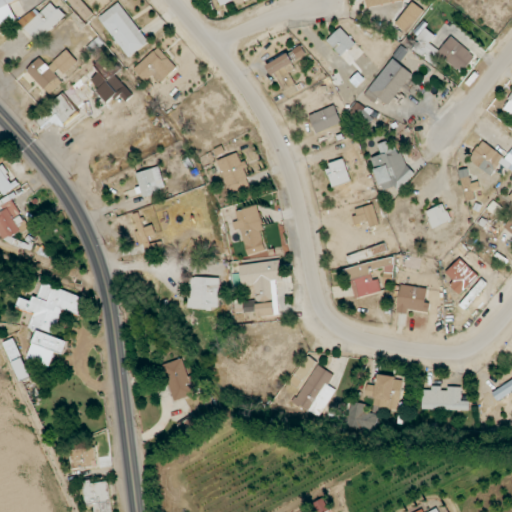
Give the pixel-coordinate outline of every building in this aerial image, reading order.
[(67,0),(86,21),(94,14),(81,0),(67,0)] [(40,13),(35,8),(19,22),(38,42),(65,16),(52,2),(40,13)] [(149,42),(118,2),(98,19),(129,58),(149,42)] [(396,24),(407,33),(424,10),(413,2),(396,24)] [(356,44),(342,28),(327,41),(341,57),(356,44)] [(410,48),(438,69),(445,59),(463,73),(476,55),(451,36),(440,51),(430,44),(436,36),(425,28),(410,48)] [(99,62),(77,81),(84,89),(91,83),(109,103),(118,94),(125,102),(133,95),(115,74),(124,66),(110,51),(105,55),(99,49),(105,44),(98,37),(87,47),(99,62)] [(281,91),(295,84),(289,72),(295,69),(292,62),(307,55),(302,46),(267,64),(281,91)] [(177,68),(158,47),(134,69),(146,82),(153,75),(160,83),(177,68)] [(49,66),(40,57),(27,70),(50,94),(62,82),(59,79),(78,61),(67,49),(49,66)] [(413,75),(394,59),(365,94),(376,103),(380,99),(388,105),(413,75)] [(33,118),(42,129),(53,119),(61,128),(80,112),(76,107),(89,96),(76,81),(33,118)] [(511,94),(503,109),(511,115),(511,94)] [(316,133),(342,124),(335,105),(309,115),(316,133)] [(412,181),(401,147),(390,150),(387,141),(378,144),(381,155),(372,158),(382,190),(412,181)] [(511,149),(507,157),(481,141),(470,161),(492,175),(499,164),(511,171),(511,149)] [(228,195),(251,190),(244,161),(240,162),(238,153),(219,158),(228,195)] [(334,187),(351,181),(344,159),(327,164),(334,187)] [(0,163),(0,190),(1,190),(3,193),(15,185),(0,163)] [(138,172),(142,196),(165,191),(161,167),(138,172)] [(476,182),(470,183),(469,170),(461,170),(465,201),(478,199),(476,182)] [(29,227),(9,195),(0,200),(0,238),(2,242),(29,227)] [(368,221),(369,227),(380,224),(374,204),(352,210),(357,225),(368,221)] [(426,211),(433,229),(451,221),(444,204),(426,211)] [(246,256),(268,251),(257,205),(236,211),(239,221),(237,221),(246,256)] [(511,216),(511,214),(497,205),(492,212),(508,223),(511,216)] [(132,215),(139,230),(135,232),(141,247),(147,244),(145,239),(155,235),(147,217),(142,220),(139,212),(132,215)] [(350,264),(387,250),(385,243),(348,257),(350,264)] [(382,292),(379,279),(373,281),(370,270),(384,267),(386,273),(396,271),(393,258),(348,267),(355,298),(382,292)] [(460,295),(479,275),(460,258),(446,273),(454,281),(450,286),(460,295)] [(240,264),(241,286),(255,285),(257,317),(274,316),(272,281),(281,281),(280,262),(240,264)] [(220,278),(189,277),(188,309),(219,309),(220,278)] [(86,297),(41,284),(35,302),(20,298),(17,306),(34,311),(29,328),(37,330),(29,359),(51,366),(55,352),(65,355),(69,341),(54,337),(62,310),(80,315),(86,297)] [(429,312),(430,303),(427,302),(428,287),(401,285),(398,313),(408,314),(408,310),(429,312)] [(289,381),(298,388),(318,363),(309,356),(289,381)] [(163,365),(174,401),(203,392),(198,374),(189,377),(183,358),(163,365)] [(322,417),(335,389),(328,386),(334,373),(315,364),(296,404),(322,417)] [(374,407),(400,409),(402,378),(378,375),(377,385),(367,385),(366,396),(375,397),(374,407)] [(511,380),(492,393),(498,401),(511,391),(511,380)] [(462,388),(441,388),(423,388),(423,409),(469,410),(470,401),(461,401),(462,388)] [(366,404),(351,402),(348,427),(363,428),(364,420),(372,421),(373,413),(365,412),(366,404)] [(72,466),(96,465),(96,449),(72,449),(72,466)] [(112,511),(109,481),(83,483),(85,504),(94,503),(94,511),(112,511)]
